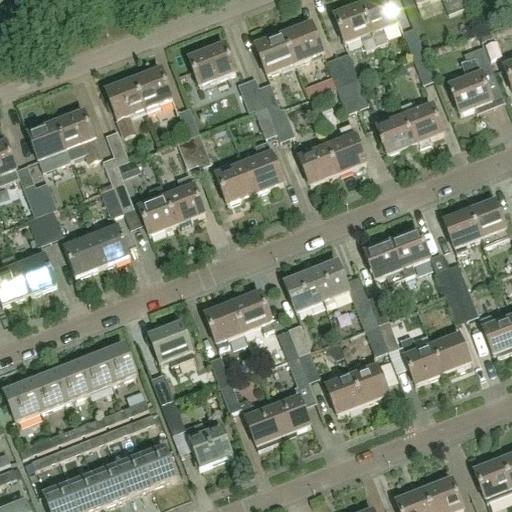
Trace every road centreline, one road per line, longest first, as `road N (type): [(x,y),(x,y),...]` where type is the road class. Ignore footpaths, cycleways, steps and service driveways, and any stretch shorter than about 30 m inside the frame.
road 1 (residential): [(0,361),(511,161)]
road 2 (residential): [(0,106),(276,0)]
road 3 (residential): [(251,511),(511,411)]
